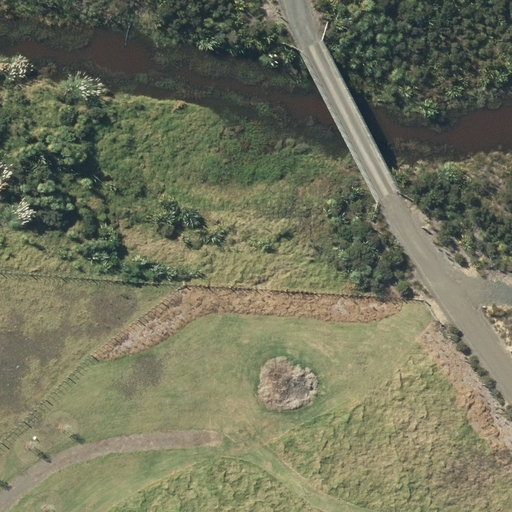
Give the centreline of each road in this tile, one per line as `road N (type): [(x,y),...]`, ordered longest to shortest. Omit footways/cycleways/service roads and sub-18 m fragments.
road 1 (track): [(433,275),(276,0)]
road 2 (track): [(433,275),(511,377)]
